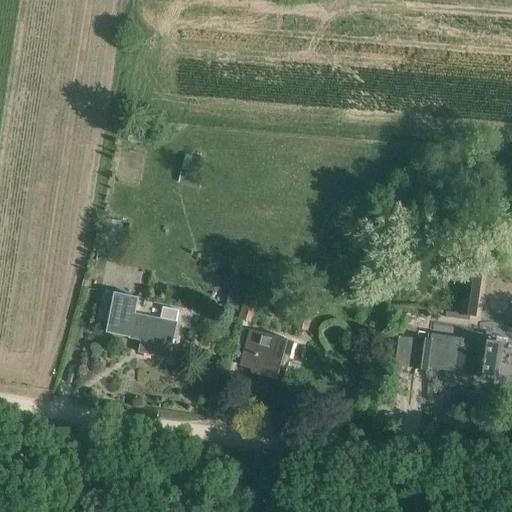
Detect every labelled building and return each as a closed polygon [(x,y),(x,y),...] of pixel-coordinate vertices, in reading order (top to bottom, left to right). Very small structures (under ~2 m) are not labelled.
[(206,160),(185,155),(182,170),(203,174),(206,160)] [(192,173),(181,171),(179,183),(189,185),(192,173)] [(101,225),(97,253),(113,257),(119,221),(107,219),(106,226),(101,225)] [(468,280),(463,315),(478,317),(483,282),(468,280)] [(239,318),(252,322),(260,292),(248,288),(239,318)] [(114,295),(107,333),(130,338),(131,333),(143,336),(139,353),(170,359),(177,324),(190,326),(192,310),(144,302),(143,307),(138,306),(139,297),(114,293),(114,295)] [(229,295),(226,307),(238,310),(241,297),(229,295)] [(313,313),(320,314),(322,300),(302,295),(296,327),(309,330),(313,313)] [(250,330),(240,365),(242,365),(254,369),(253,373),(278,380),(284,381),(295,342),(250,330)] [(503,343),(473,339),(471,349),(459,348),(457,373),(498,379),(503,343)]
